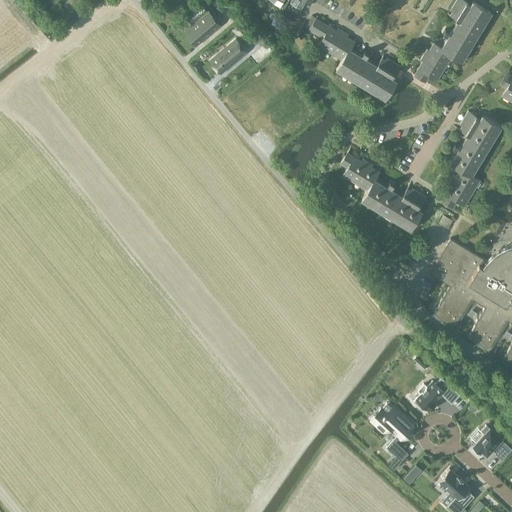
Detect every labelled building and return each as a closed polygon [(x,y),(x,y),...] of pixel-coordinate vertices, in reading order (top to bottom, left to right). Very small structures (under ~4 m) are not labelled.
[(291,0),(290,3),(301,9),(305,3),(309,5),(312,0),(291,0)] [(458,20),(442,47),(453,53),(452,55),(461,60),(491,12),(473,1),(470,5),(465,2),(466,1),(465,0),(455,0),(450,10),(454,12),(451,16),(458,20)] [(196,41),(218,21),(208,10),(201,17),(200,15),(192,22),(195,26),(188,32),(196,41)] [(319,45),(343,59),(344,60),(350,49),(356,39),(356,38),(354,41),(347,37),(349,34),(337,28),(336,31),(317,19),(318,16),(310,29),(324,37),(319,45)] [(244,49),(234,37),(208,60),(219,72),(244,49)] [(453,53),(442,47),(435,42),(430,50),(427,48),(420,59),(423,61),(415,74),(425,80),(429,74),(437,78),(452,55),(453,53)] [(344,60),(343,59),(337,69),(385,98),(396,80),(392,78),(394,73),(396,74),(401,66),(387,57),(385,61),(381,59),(383,56),(383,55),(377,65),(350,49),(344,60)] [(511,76),(506,73),(500,83),(507,87),(502,95),(511,101),(511,76)] [(471,175),(500,126),(482,115),(480,119),(475,116),(476,115),(468,110),(459,124),(463,126),(461,130),(467,134),(450,162),(461,169),(457,176),(454,174),(448,185),(450,186),(442,200),(452,206),(456,200),(464,204),(479,179),(471,175)] [(421,204),(426,196),(412,188),(410,192),(406,189),(402,196),(374,179),(377,174),(370,169),(373,164),(363,158),(360,163),(346,154),(341,163),(347,167),(343,175),(367,189),(361,199),(410,229),(421,210),(417,208),(420,203),(421,204)] [(438,222),(448,228),(453,220),(443,214),(438,222)] [(511,245),(507,247),(494,255),(489,261),(450,238),(442,252),(443,252),(432,271),(431,270),(429,272),(450,285),(439,302),(440,303),(434,312),(448,324),(449,325),(451,325),(453,325),(454,324),(455,323),(460,315),(461,316),(471,298),(485,306),(475,324),(470,334),(483,345),(485,346),(486,347),(488,346),(490,346),(491,344),(496,337),(507,320),(511,322),(511,342),(510,345),(511,346),(505,355),(511,361),(511,245)] [(421,392),(413,401),(421,408),(424,406),(429,410),(436,402),(435,401),(442,393),(444,396),(451,403),(460,394),(441,377),(436,383),(432,380),(427,386),(423,383),(418,389),(421,392)] [(399,413),(392,407),(385,415),(384,413),(383,414),(379,410),(371,419),(384,430),(390,424),(396,429),(394,431),(401,438),(412,426),(406,420),(407,418),(402,414),(400,412),(399,413)] [(502,437),(489,426),(489,427),(486,424),(481,430),(483,433),(473,444),(480,451),(482,449),(487,453),(491,449),(495,452),(494,453),(502,459),(511,448),(500,438),(502,437)] [(393,438),(386,446),(396,456),(389,464),(393,468),(408,452),(393,438)] [(449,467),(438,480),(456,496),(447,506),(453,511),(459,511),(474,495),(467,489),(470,486),(469,486),(462,479),(463,479),(457,474),(450,468),(449,467)]
